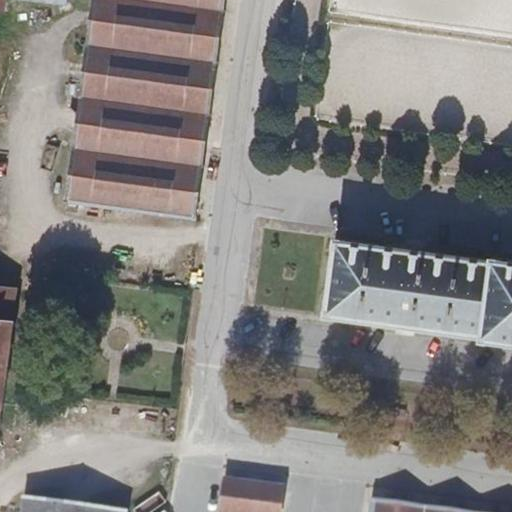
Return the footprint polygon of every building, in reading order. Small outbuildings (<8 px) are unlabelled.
[(92,0),(66,202),(197,219),(226,0),(92,0)] [(321,317),(511,342),(511,260),(332,236),(321,317)] [(0,407),(1,407),(12,319),(10,319),(13,289),(0,287),(0,407)] [(220,511),(280,511),(283,489),(225,481),(220,511)] [(369,511),(472,511),(371,499),(369,511)] [(23,511),(99,511),(25,502),(23,511)]
